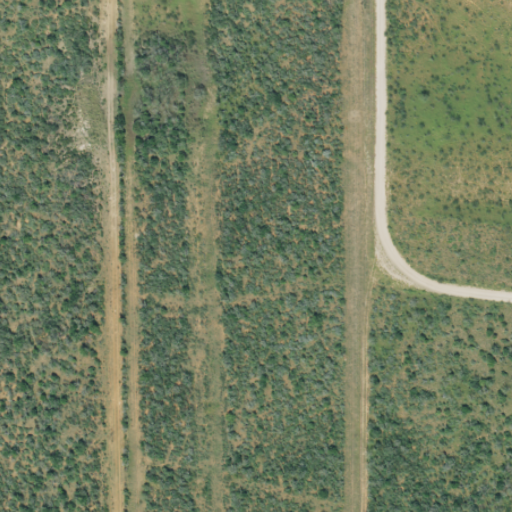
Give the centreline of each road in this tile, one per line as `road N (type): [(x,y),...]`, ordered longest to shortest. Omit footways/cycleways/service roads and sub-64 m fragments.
road 1 (residential): [(395,511),(389,0)]
road 2 (residential): [(172,511),(178,0)]
